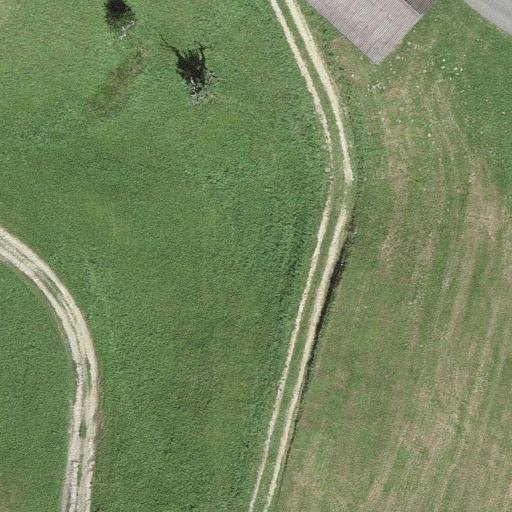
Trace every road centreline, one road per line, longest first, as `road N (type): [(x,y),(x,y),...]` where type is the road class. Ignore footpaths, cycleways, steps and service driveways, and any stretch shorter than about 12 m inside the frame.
road 1 (track): [(252,511),(335,181),(331,127),(282,0)]
road 2 (track): [(0,229),(64,287),(80,321),(89,395),(80,511)]
